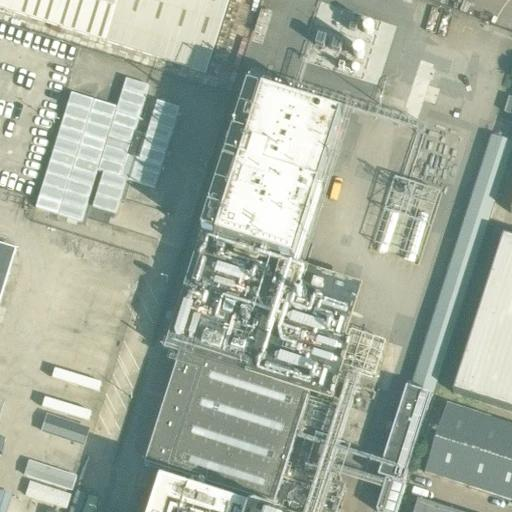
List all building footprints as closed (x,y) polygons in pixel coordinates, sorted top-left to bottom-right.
[(0,0),(0,9),(206,74),(229,0),(0,0)] [(378,105),(395,22),(358,14),(354,31),(365,33),(360,58),(363,59),(359,80),(374,83),(370,103),(378,105)] [(38,201),(35,209),(81,223),(83,218),(97,172),(103,173),(92,208),(115,215),(126,180),(155,189),(180,109),(157,102),(146,136),(134,133),(149,87),(126,80),(117,109),(71,94),(38,201)] [(271,511),(274,506),(284,509),(291,485),(281,482),(310,392),(274,381),(283,351),(336,368),(355,307),(303,291),(308,276),(307,276),(308,272),(312,273),(313,271),(296,265),(329,161),(342,120),(248,90),(225,161),(201,235),(198,234),(198,236),(201,237),(164,351),(126,469),(162,480),(151,511),(271,511)] [(511,240),(503,237),(484,296),(465,354),(453,394),(472,400),(511,413),(511,240)] [(0,302),(16,251),(0,246),(0,302)] [(378,478),(402,486),(431,397),(406,389),(378,478)] [(511,427),(447,407),(425,474),(511,502),(511,427)] [(375,511),(396,511),(404,487),(385,482),(375,511)] [(414,511),(451,511),(418,501),(414,511)]
